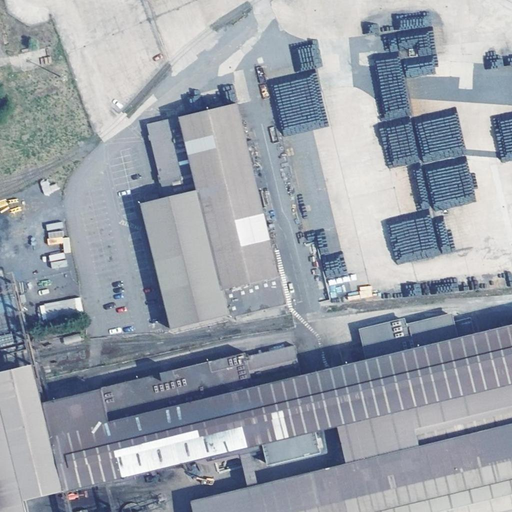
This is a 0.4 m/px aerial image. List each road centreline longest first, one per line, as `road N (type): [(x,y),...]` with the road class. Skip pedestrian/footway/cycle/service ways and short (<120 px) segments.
road 1 (unknown): [(487,150),(499,226),(494,244),(442,265),(411,267),(380,255),(363,229),(335,34),(304,0)]
road 2 (unknown): [(390,0),(462,70),(511,72)]
